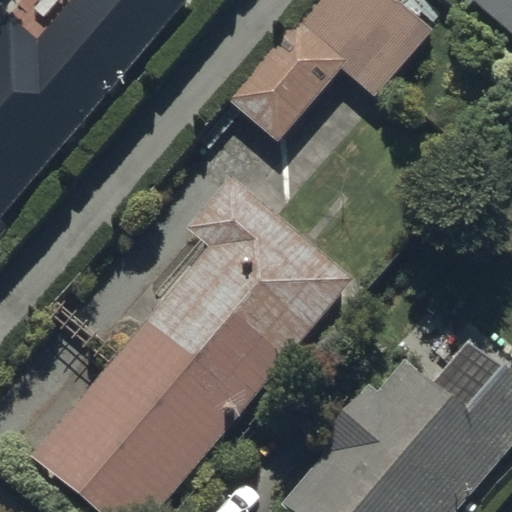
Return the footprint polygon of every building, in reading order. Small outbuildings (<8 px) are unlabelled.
[(0,221),(151,45),(99,0),(71,0),(38,39),(10,15),(0,26),(0,221)] [(341,70),(373,99),(433,31),(398,0),(312,0),(225,98),(276,144),(341,70)] [(511,0),(471,0),(511,37),(511,0)] [(206,249),(32,457),(95,511),(157,511),(357,281),(233,173),(183,230),(206,249)] [(315,447),(324,454),(284,506),(291,511),(453,511),(469,493),(473,496),(511,445),(511,377),(467,342),(433,385),(402,361),(378,392),(366,382),(315,447)]
